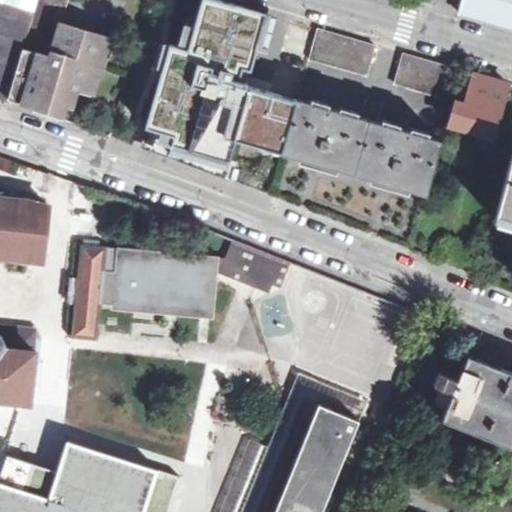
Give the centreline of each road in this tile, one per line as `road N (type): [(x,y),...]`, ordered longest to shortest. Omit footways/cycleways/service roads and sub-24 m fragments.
road 1 (residential): [(0,128),(511,321)]
road 2 (unknown): [(71,154),(53,368)]
road 3 (residential): [(316,0),(511,55)]
